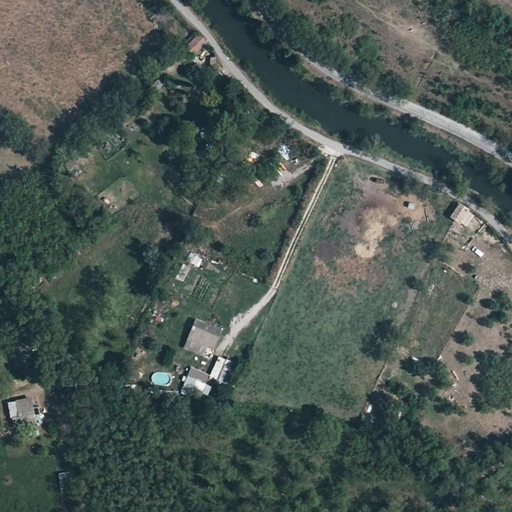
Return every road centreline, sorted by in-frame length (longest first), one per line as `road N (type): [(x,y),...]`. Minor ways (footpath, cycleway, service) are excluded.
road 1 (unclassified): [(174,0),(280,111),(314,135),(464,193),(511,240)]
road 2 (unclassified): [(245,0),(295,54),(511,161)]
